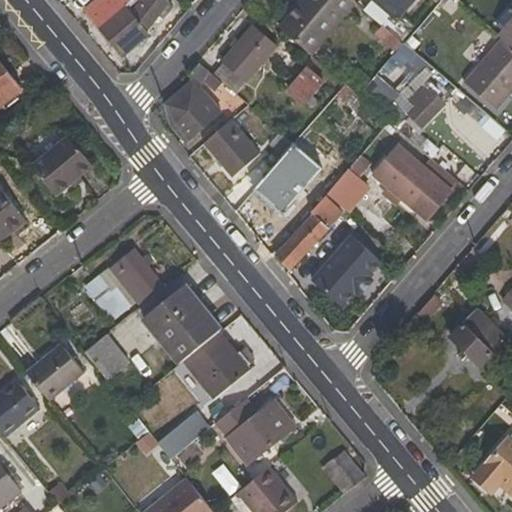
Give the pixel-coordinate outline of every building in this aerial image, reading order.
[(128,0),(97,0),(83,12),(121,56),(147,34),(145,31),(160,12),(169,20),(176,11),(162,0),(141,0),(130,14),(127,10),(133,5),(128,0)] [(320,43),(354,3),(351,0),(350,0),(301,0),(289,15),(320,43)] [(413,0),(370,0),(362,10),(381,26),(402,44),(411,33),(396,20),(413,0)] [(320,43),(289,15),(278,27),(310,55),(320,43)] [(394,53),(402,44),(381,26),(373,35),(394,53)] [(251,27),(221,62),(212,75),(221,83),(235,95),(274,47),(251,27)] [(511,88),(511,45),(505,39),(501,37),(464,81),(495,108),(511,88)] [(221,83),(212,75),(196,61),(187,73),(191,79),(164,103),(169,125),(185,143),(220,112),(199,86),(203,83),(212,93),(221,83)] [(0,107),(22,88),(0,62),(0,107)] [(391,70),(385,64),(373,78),(378,84),(391,70)] [(303,104),(322,82),(306,69),(287,90),(303,104)] [(464,81),(456,89),(488,117),(495,108),(464,81)] [(392,103),(369,83),(358,96),(374,110),(388,123),(396,130),(403,120),(389,107),(392,103)] [(344,85),(335,95),(348,106),(358,96),(344,85)] [(421,123),(439,105),(420,86),(402,103),(421,123)] [(348,106),(366,120),(374,110),(358,96),(348,106)] [(259,152),(232,119),(203,144),(232,177),(259,152)] [(279,133),(264,152),(276,163),(291,144),(279,133)] [(92,166),(68,137),(32,166),(56,195),(92,166)] [(397,196),(425,220),(458,183),(443,169),(439,175),(400,142),(376,171),(400,192),(397,196)] [(360,155),(329,192),(344,207),(362,185),(357,181),(370,164),(360,155)] [(280,229),(262,245),(272,257),(275,254),(291,235),(286,229),(314,200),(298,185),(288,195),(269,170),(243,200),(267,229),(275,222),(280,229)] [(0,242),(4,240),(0,235),(0,231),(21,215),(0,188),(0,242)] [(325,195),(291,235),(275,254),(292,270),(336,220),(334,218),(342,210),(325,195)] [(0,235),(4,240),(26,221),(21,215),(0,231),(0,235)] [(351,236),(311,281),(342,308),(356,292),(369,278),(382,263),(351,236)] [(85,289),(116,327),(165,288),(134,249),(85,289)] [(372,281),(369,278),(356,292),(359,295),(372,281)] [(143,321),(179,364),(183,360),(218,332),(222,329),(186,286),(143,321)] [(502,301),(511,309),(511,293),(510,292),(502,301)] [(448,336),(480,368),(508,339),(488,319),(478,307),(448,336)] [(427,317),(420,309),(407,325),(416,333),(427,317)] [(511,335),(511,327),(497,311),(488,319),(508,339),(511,335)] [(215,399),(251,370),(218,332),(183,360),(215,399)] [(130,362),(107,335),(86,352),(108,380),(130,362)] [(85,373),(61,345),(26,373),(50,402),(85,373)] [(40,410),(17,381),(0,394),(0,433),(4,438),(40,410)] [(273,400),(253,416),(242,403),(215,424),(249,466),(296,427),(273,400)] [(159,444),(172,459),(209,429),(196,414),(159,444)] [(511,443),(507,439),(477,475),(495,491),(502,484),(511,493),(511,443)] [(345,452),(323,470),(346,496),(366,479),(345,452)] [(3,472),(0,467),(0,507),(19,492),(11,482),(16,477),(8,468),(3,472)] [(253,511),(288,511),(299,503),(270,469),(239,494),(253,511)] [(472,480),(491,496),(495,491),(477,475),(472,480)] [(215,511),(188,479),(148,511),(215,511)]
